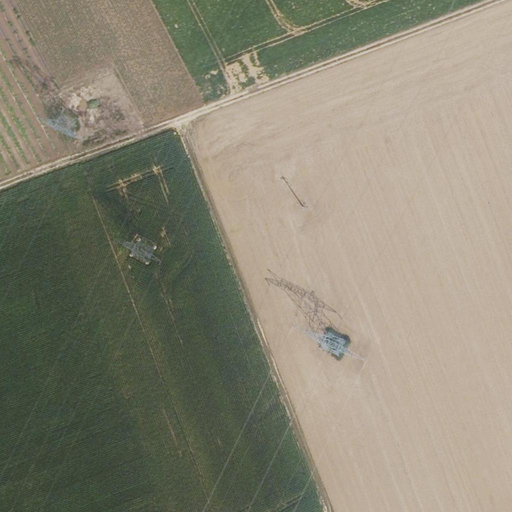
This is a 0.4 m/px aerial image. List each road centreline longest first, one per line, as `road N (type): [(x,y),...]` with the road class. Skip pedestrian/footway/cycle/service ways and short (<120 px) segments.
road 1 (track): [(0,188),(179,118),(325,511)]
road 2 (track): [(179,118),(483,0)]
